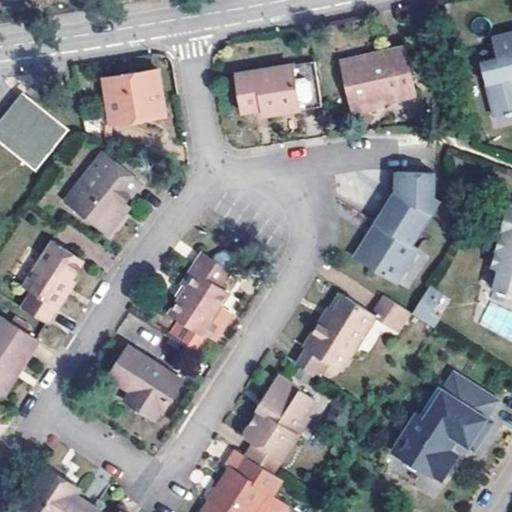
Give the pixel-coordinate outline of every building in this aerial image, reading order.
[(497,59),(480,63),(494,117),(505,114),(506,117),(511,114),(511,32),(491,38),(497,59)] [(376,61),(405,54),(404,47),(375,55),(376,61)] [(381,100),(382,103),(415,97),(405,54),(376,61),(375,55),(342,62),(352,106),(381,100)] [(243,113),(263,110),(299,103),(301,111),(324,107),(316,61),(236,75),(243,113)] [(110,118),(165,110),(159,70),(104,79),(110,118)] [(0,142),(38,171),(71,130),(30,99),(23,100),(14,112),(14,120),(6,122),(0,130),(0,142)] [(381,100),(352,106),(354,114),(382,108),(382,103),(381,100)] [(299,103),(263,110),(264,117),(301,111),(299,103)] [(165,110),(110,118),(106,119),(107,126),(167,117),(165,110)] [(104,153),(82,182),(87,186),(72,207),(108,234),(123,215),(119,211),(122,208),(125,204),(141,181),(104,153)] [(379,234),(362,261),(396,284),(418,252),(410,246),(430,215),(428,213),(438,191),(405,174),(396,192),(376,224),(383,228),(379,234)] [(67,203),(72,207),(87,186),(82,182),(67,203)] [(129,207),(125,204),(122,208),(119,211),(123,215),(129,207)] [(511,205),(508,204),(493,269),(498,270),(494,290),(511,294),(511,296),(511,205)] [(383,228),(376,224),(355,257),(362,261),(379,234),(383,228)] [(67,290),(74,279),(85,262),(55,241),(25,286),(34,292),(24,308),(51,326),(61,310),(56,306),(67,290)] [(178,291),(175,296),(180,299),(171,314),(182,322),(173,338),(200,355),(214,334),(220,338),(230,321),(223,317),(225,313),(219,309),(229,294),(221,289),(232,272),(235,267),(235,259),(225,253),(219,255),(215,261),(203,254),(178,291)] [(56,306),(61,310),(78,282),(74,279),(67,290),(56,306)] [(431,287),(428,292),(441,299),(444,295),(431,287)] [(441,299),(428,292),(414,314),(433,326),(435,328),(441,318),(432,313),(441,299)] [(333,317),(346,297),(340,293),(320,323),(326,327),(333,317)] [(351,344),(356,348),(377,316),(401,333),(414,314),(386,296),(375,315),(346,297),(333,317),(326,327),(320,323),(304,348),(330,365),(335,368),(351,344)] [(20,362),(24,366),(39,342),(27,334),(12,325),(2,318),(0,320),(0,390),(1,391),(15,370),(20,362)] [(16,319),(12,325),(27,334),(31,328),(16,319)] [(341,372),(356,348),(351,344),(335,368),(341,372)] [(184,382),(129,346),(109,378),(130,392),(135,395),(130,405),(155,422),(161,412),(162,414),(184,382)] [(330,365),(304,348),(294,363),(320,379),(330,365)] [(15,370),(1,391),(6,394),(24,366),(20,362),(15,370)] [(500,399),(454,370),(443,387),(424,416),(420,414),(416,411),(396,444),(397,453),(436,477),(444,475),(455,458),(453,449),(451,448),(454,444),(457,440),(475,451),(494,420),(489,417),(500,399)] [(267,405),(283,379),(278,376),(257,409),(262,412),(267,405)] [(281,461),(298,434),(295,432),(306,415),(316,400),(283,379),(267,405),(262,412),(246,438),(255,444),(247,457),(260,465),(268,453),(281,461)] [(424,416),(443,387),(439,385),(420,414),(424,416)] [(124,401),(130,405),(135,395),(130,392),(124,401)] [(295,432),(298,434),(309,417),(306,415),(295,432)] [(231,468),(237,472),(219,500),(215,507),(209,503),(203,511),(253,511),(254,511),(255,511),(289,511),(290,511),(289,506),(272,496),(283,479),(260,465),(247,457),(236,450),(226,465),(231,468)] [(219,500),(237,472),(231,468),(209,503),(215,507),(219,500)] [(68,485),(46,470),(20,509),(23,511),(99,511),(100,511),(76,496),(72,493),(66,489),(68,485)] [(72,493),(76,496),(80,492),(68,485),(66,489),(72,493)]
